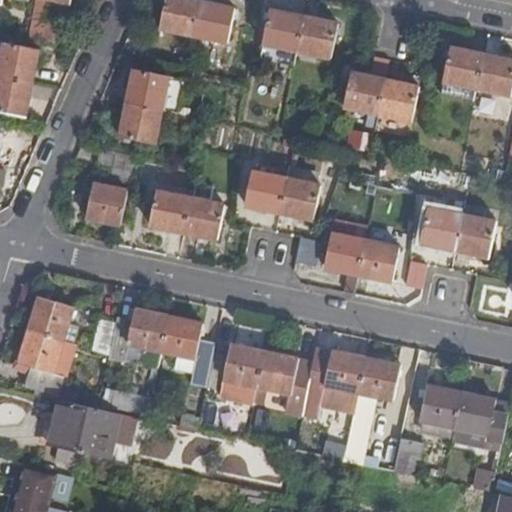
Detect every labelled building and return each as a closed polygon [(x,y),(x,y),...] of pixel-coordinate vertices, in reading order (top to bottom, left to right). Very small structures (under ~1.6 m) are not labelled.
[(195,38),(202,4),(185,0),(167,0),(160,31),(195,38)] [(235,11),(202,4),(195,38),(228,45),(235,11)] [(295,63),(304,20),(271,12),(261,61),(294,68),(295,63)] [(338,27),(304,20),(295,63),(316,67),(317,59),(331,62),(338,27)] [(28,39),(54,44),(57,28),(32,23),(28,39)] [(0,68),(0,79),(32,85),(39,53),(5,45),(0,68)] [(477,92),(485,58),(451,50),(443,85),(477,92)] [(511,94),(511,63),(485,58),(477,92),(511,99),(511,94)] [(163,113),(178,116),(185,82),(136,73),(129,106),(163,113)] [(378,117),(385,83),(351,76),(351,78),(346,78),(344,86),(349,87),(344,110),(369,115),(378,117)] [(0,114),(25,119),(32,85),(0,79),(0,114)] [(419,91),(385,83),(378,117),(411,125),(419,91)] [(163,113),(129,106),(121,139),(156,147),(163,113)] [(375,133),(378,117),(369,115),(365,130),(375,133)] [(136,159),(101,151),(98,167),(112,170),(133,174),(136,159)] [(327,159),(348,164),(350,156),(329,152),(327,159)] [(133,174),(112,170),(110,182),(130,186),(133,174)] [(315,177),(289,171),(288,180),(280,216),(314,223),(321,188),(314,186),(315,177)] [(280,216),(288,180),(254,174),(247,208),(280,216)] [(87,221),(121,228),(128,194),(94,186),(87,221)] [(184,235),(192,202),(158,194),(151,229),(184,235)] [(226,209),(192,202),(184,235),(218,242),(226,209)] [(422,246),(457,253),(464,219),(429,212),(422,246)] [(414,238),(415,219),(409,218),(407,237),(414,238)] [(464,219),(457,253),(489,261),(497,226),(464,219)] [(359,278),(366,244),(333,236),(326,270),(359,278)] [(312,267),(317,243),(300,240),(295,264),(312,267)] [(401,251),(366,244),(359,278),(393,286),(401,251)] [(423,291),(428,267),(412,263),(407,287),(423,291)] [(42,299),(31,333),(75,347),(80,330),(69,326),(75,309),(42,299)] [(130,322),(118,319),(116,326),(110,358),(110,360),(125,364),(125,362),(159,369),(162,354),(169,320),(136,312),(134,323),(130,322)] [(204,327),(169,320),(162,354),(177,357),(175,369),(195,373),(192,385),(207,388),(213,356),(215,345),(201,342),(204,327)] [(110,358),(116,326),(100,322),(93,353),(110,358)] [(40,392),(38,397),(60,402),(63,390),(77,348),(75,347),(31,333),(18,373),(30,376),(27,388),(40,392)] [(258,388),(265,355),(232,348),(230,359),(226,358),(229,348),(215,345),(213,356),(215,356),(207,388),(222,392),(221,399),(254,406),(258,388)] [(331,364),(334,354),(317,351),(315,360),(331,364)] [(322,407),(356,415),(360,395),(367,361),(334,354),(331,364),(315,360),(314,365),(312,375),(306,405),(322,407)] [(300,362),(265,355),(258,388),(290,395),(287,412),(303,416),(306,405),(312,375),(298,372),(300,362)] [(367,361),(360,395),(394,402),(401,368),(367,361)] [(314,365),(300,362),(298,372),(312,375),(314,365)] [(454,439),(463,396),(430,389),(423,423),(426,424),(424,434),(454,439)] [(63,390),(60,402),(68,404),(79,407),(81,395),(63,390)] [(150,401),(136,399),(130,397),(116,394),(114,408),(147,415),(150,401)] [(503,447),(505,440),(506,436),(511,411),(496,408),(497,403),(463,396),(454,439),(453,444),(485,450),(486,443),(503,447)] [(102,408),(111,410),(113,401),(104,399),(102,408)] [(79,407),(68,404),(58,448),(66,449),(81,453),(116,461),(120,445),(137,449),(143,420),(99,411),(79,407)] [(303,416),(303,417),(319,420),(322,407),(306,405),(303,416)] [(181,428),(198,431),(200,420),(184,417),(181,428)] [(402,440),(395,473),(417,477),(424,445),(402,440)] [(81,453),(66,449),(63,462),(78,464),(81,453)] [(49,511),(51,505),(59,475),(55,474),(26,467),(13,511),(49,511)] [(477,469),(476,489),(496,490),(498,471),(477,469)]
